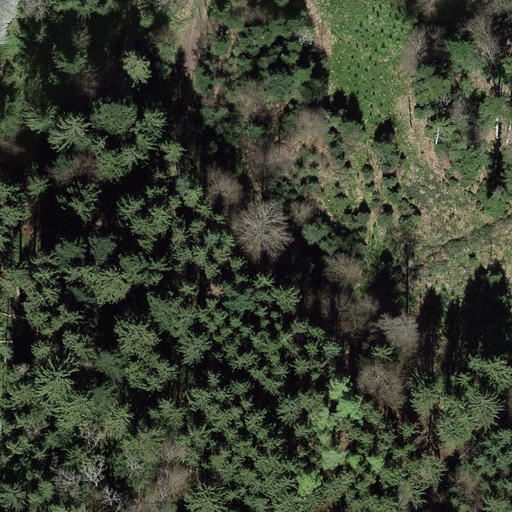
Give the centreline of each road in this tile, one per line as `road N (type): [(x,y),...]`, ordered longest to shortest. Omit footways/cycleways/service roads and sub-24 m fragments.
road 1 (track): [(204,0),(181,118),(144,199),(113,233),(65,258),(0,270)]
road 2 (track): [(0,45),(154,0)]
road 3 (track): [(409,511),(511,405)]
